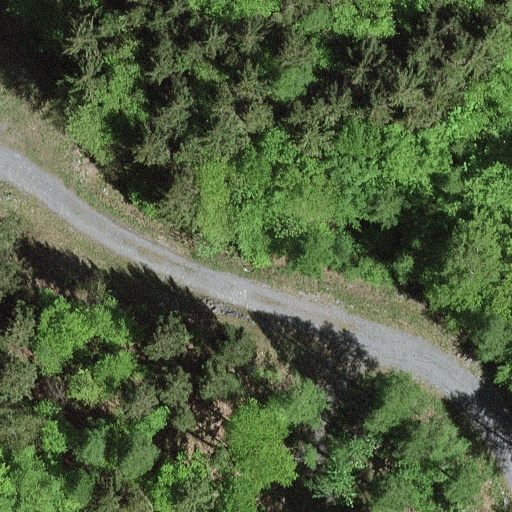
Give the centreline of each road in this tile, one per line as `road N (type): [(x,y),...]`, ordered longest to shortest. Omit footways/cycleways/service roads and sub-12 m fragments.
road 1 (track): [(328,328),(157,262),(19,161),(0,160)]
road 2 (track): [(511,471),(419,353),(328,328)]
road 3 (track): [(328,328),(330,434),(318,511)]
